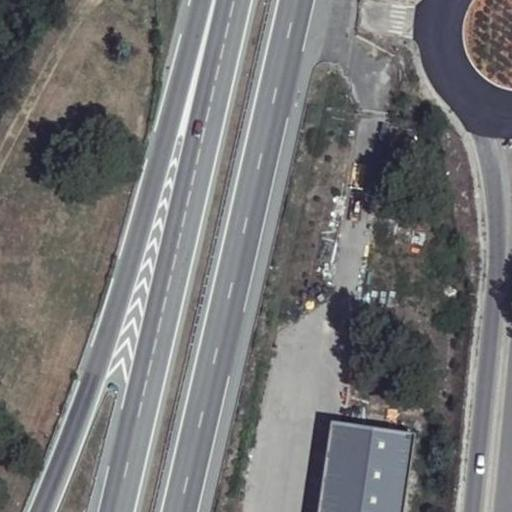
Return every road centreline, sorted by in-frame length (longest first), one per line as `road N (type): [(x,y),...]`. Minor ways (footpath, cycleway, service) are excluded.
road 1 (motorway): [(210,0),(113,368),(46,511)]
road 2 (motorway): [(180,511),(296,0)]
road 3 (motorway): [(237,0),(129,511)]
road 4 (secondary): [(474,93),(498,238),(472,511)]
